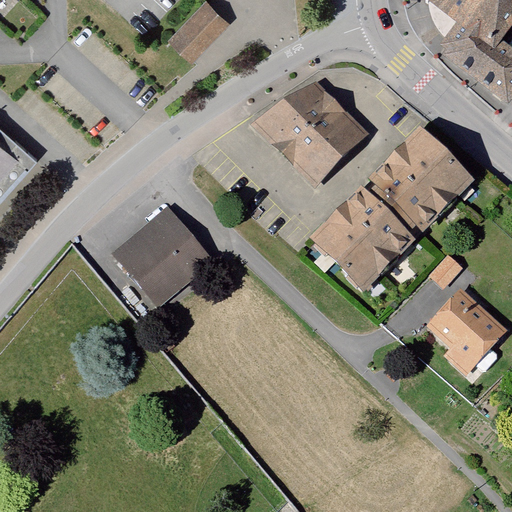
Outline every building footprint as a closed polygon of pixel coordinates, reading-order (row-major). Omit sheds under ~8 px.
[(239,20),(217,0),(215,0),(177,42),(200,62),(239,20)] [(511,36),(511,0),(430,0),(429,2),(445,14),(454,37),(440,55),(450,63),(447,67),(507,112),(511,106),(511,58),(502,51),(511,36)] [(321,193),(378,138),(324,83),(260,130),(321,193)] [(372,188),(321,240),(375,293),(425,243),(421,240),(430,230),(435,235),(487,183),(433,130),(384,180),(389,185),(379,195),(372,188)] [(0,181),(21,158),(0,139),(0,181)] [(219,263),(173,212),(117,262),(163,313),(219,263)] [(447,287),(464,266),(449,255),(433,276),(447,287)] [(511,341),(511,328),(471,293),(437,331),(485,373),(511,341)]
